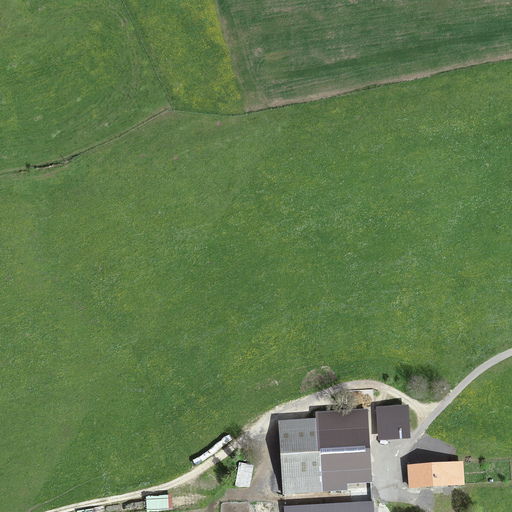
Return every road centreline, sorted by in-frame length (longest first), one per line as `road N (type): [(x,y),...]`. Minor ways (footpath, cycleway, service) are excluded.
road 1 (track): [(433,414),(380,385),(337,387),(186,478),(135,496),(218,497)]
road 2 (track): [(408,490),(218,497)]
